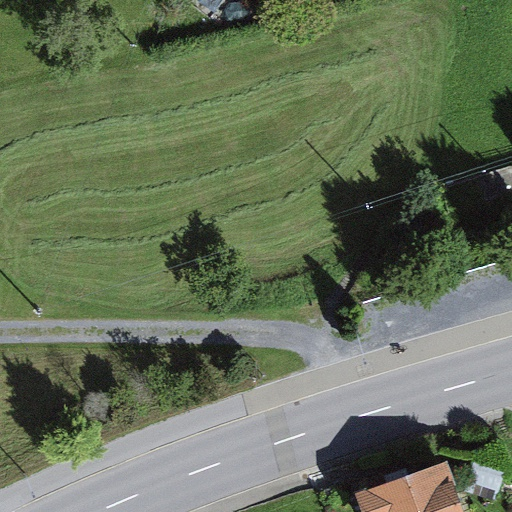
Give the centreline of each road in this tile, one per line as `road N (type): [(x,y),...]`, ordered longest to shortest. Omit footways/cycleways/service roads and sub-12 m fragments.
road 1 (secondary): [(511,377),(353,423),(107,511)]
road 2 (track): [(353,423),(330,363),(294,342),(42,341),(0,348)]
